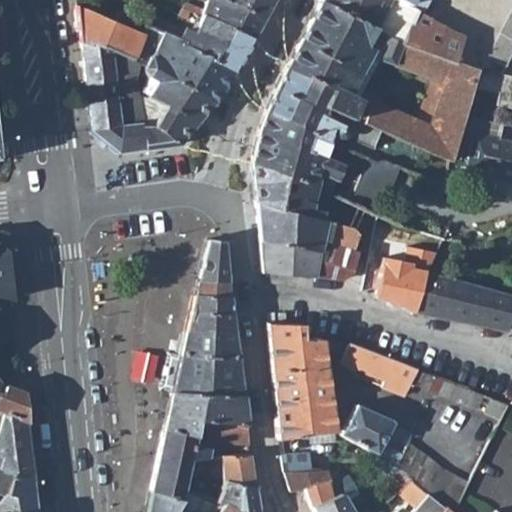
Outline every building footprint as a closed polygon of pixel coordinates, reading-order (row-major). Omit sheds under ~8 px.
[(184,17),(187,10),(250,39),(261,18),(219,0),(204,0),(205,0),(202,9),(184,1),(177,14),(184,17)] [(219,0),(261,18),(271,0),(219,0)] [(388,0),(319,0),(318,2),(449,59),(457,34),(388,0)] [(388,0),(457,34),(449,59),(472,69),(466,85),(498,95),(495,105),(511,110),(511,77),(503,75),(505,69),(489,57),(500,36),(511,42),(511,1),(509,0),(388,0)] [(78,40),(116,53),(132,58),(138,36),(140,31),(114,20),(74,2),(78,40)] [(466,85),(472,69),(449,59),(318,2),(285,65),(330,89),(326,99),(379,124),(448,157),(468,92),(464,91),(466,85)] [(143,21),(118,9),(114,20),(140,31),(143,21)] [(143,21),(232,71),(250,39),(187,10),(184,17),(197,22),(193,33),(151,14),(150,18),(144,16),(143,21)] [(160,82),(163,77),(212,103),(214,99),(232,71),(143,21),(140,31),(138,36),(155,45),(146,66),(145,67),(146,74),(160,82)] [(116,53),(78,40),(81,65),(98,68),(112,69),(116,53)] [(112,69),(110,75),(132,79),(138,63),(139,61),(132,58),(116,53),(112,69)] [(83,84),(96,82),(98,68),(81,65),(83,84)] [(285,65),(264,111),(330,140),(341,145),(345,130),(372,140),(379,124),(326,99),(330,89),(285,65)] [(84,91),(123,84),(126,104),(137,104),(132,79),(110,75),(112,69),(98,68),(96,82),(83,84),(84,91)] [(150,124),(178,144),(212,103),(163,77),(160,82),(151,97),(154,99),(164,107),(156,117),(150,124)] [(84,91),(88,127),(101,138),(130,130),(126,104),(123,84),(84,91)] [(145,108),(156,117),(164,107),(154,99),(145,108)] [(126,104),(130,130),(101,138),(116,150),(142,147),(141,129),(142,127),(137,104),(126,104)] [(314,188),(329,195),(335,182),(336,183),(342,171),(343,171),(347,162),(326,150),(330,140),(264,111),(260,119),(257,128),(254,135),(253,142),(251,153),(249,161),(314,188)] [(141,129),(142,147),(178,144),(150,124),(143,125),(142,127),(141,129)] [(511,196),(511,143),(474,132),(463,169),(511,183),(507,195),(511,196)] [(314,188),(249,161),(249,163),(251,182),(311,204),(314,188)] [(311,204),(251,182),(253,201),(341,233),(343,227),(335,224),(336,221),(328,217),(329,212),(326,211),(326,209),(311,204)] [(257,239),(315,255),(310,276),(335,278),(340,279),(348,273),(346,248),(338,246),(341,233),(253,201),(257,239)] [(375,214),(350,203),(349,203),(346,216),(343,227),(341,233),(354,235),(368,231),(372,223),(375,214)] [(338,246),(346,248),(396,263),(404,237),(372,223),(368,231),(354,235),(341,233),(338,246)] [(225,279),(222,239),(205,238),(196,273),(195,278),(225,280),(225,279)] [(260,264),(261,271),(310,276),(315,255),(257,239),(260,264)] [(0,298),(9,299),(6,250),(0,244),(0,298)] [(396,263),(346,248),(348,273),(340,279),(369,294),(385,302),(403,309),(424,316),(439,319),(501,330),(511,295),(462,281),(433,273),(396,263)] [(227,296),(225,280),(195,278),(191,294),(227,296)] [(183,329),(232,331),(227,296),(191,294),(183,329)] [(304,330),(302,317),(280,319),(265,321),(281,324),(304,330)] [(281,324),(265,321),(277,438),(291,436),(332,429),(321,350),(336,354),(340,340),(304,330),(281,324)] [(170,392),(241,395),(232,331),(183,329),(170,392)] [(346,342),(339,362),(382,381),(379,387),(401,397),(408,381),(474,409),(479,398),(346,342)] [(0,410),(3,411),(0,421),(0,470),(31,479),(21,391),(1,380),(0,381),(0,410)] [(162,428),(193,436),(197,420),(244,423),(241,395),(170,392),(162,428)] [(339,432),(373,452),(389,424),(354,404),(339,432)] [(183,484),(188,459),(198,458),(203,457),(205,457),(208,440),(247,442),(244,423),(197,420),(193,436),(162,428),(148,490),(181,496),(182,484),(183,484)] [(391,465),(393,466),(407,441),(409,438),(389,424),(373,452),(376,453),(379,455),(391,465)] [(282,473),(330,460),(335,477),(360,471),(364,467),(376,453),(373,452),(339,432),(332,429),(291,436),(277,438),(281,463),(282,473)] [(452,511),(456,504),(466,483),(446,473),(438,466),(407,441),(393,466),(404,475),(423,490),(426,493),(436,502),(443,507),(449,511),(452,511)] [(223,479),(253,487),(248,452),(205,457),(203,457),(206,476),(222,473),(223,479)] [(376,453),(364,467),(379,479),(391,465),(379,455),(376,453)] [(303,487),(309,506),(312,511),(345,511),(350,508),(335,477),(330,460),(282,473),(288,489),(303,487)] [(379,479),(392,489),(404,475),(393,466),(391,465),(379,479)] [(0,511),(35,511),(31,479),(0,470),(0,511)] [(392,489),(414,507),(426,493),(423,490),(404,475),(392,489)] [(215,498),(248,511),(256,511),(253,487),(223,479),(217,492),(215,498)] [(194,511),(181,505),(181,496),(148,490),(144,511),(194,511)] [(194,511),(248,511),(215,498),(210,496),(201,492),(194,511)] [(410,511),(439,511),(443,507),(436,502),(426,493),(414,507),(410,511)]
